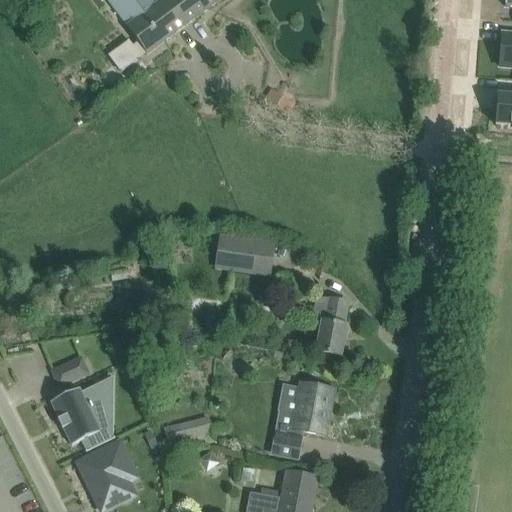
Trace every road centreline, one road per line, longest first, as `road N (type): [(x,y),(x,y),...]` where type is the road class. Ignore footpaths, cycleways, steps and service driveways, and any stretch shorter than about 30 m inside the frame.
road 1 (tertiary): [(388,511),(438,155),(449,0)]
road 2 (unclassified): [(56,511),(0,400)]
